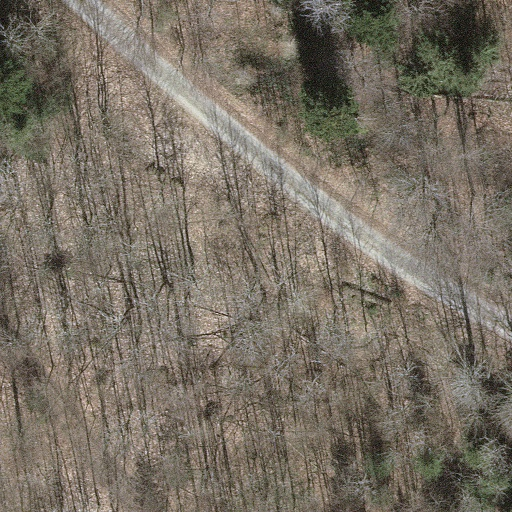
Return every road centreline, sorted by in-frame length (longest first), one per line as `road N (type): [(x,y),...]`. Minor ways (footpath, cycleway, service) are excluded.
road 1 (track): [(69,0),(385,269),(511,334)]
road 2 (track): [(158,511),(0,317)]
